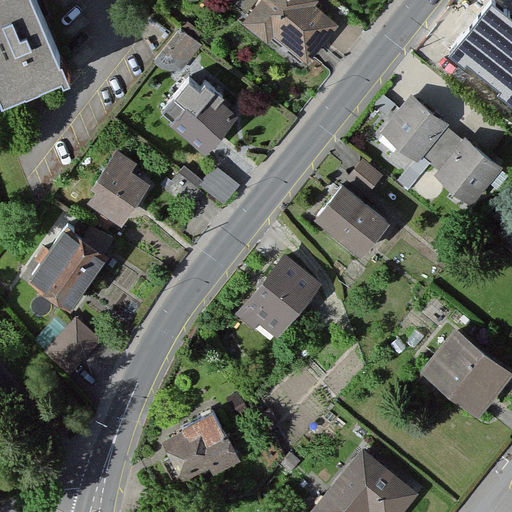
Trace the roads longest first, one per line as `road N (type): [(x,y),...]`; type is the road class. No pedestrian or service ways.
road 1 (residential): [(423,0),(168,316),(102,483)]
road 2 (residential): [(102,0),(115,42),(26,162)]
